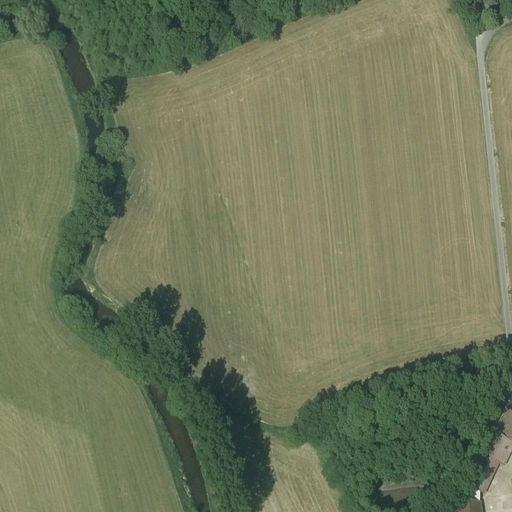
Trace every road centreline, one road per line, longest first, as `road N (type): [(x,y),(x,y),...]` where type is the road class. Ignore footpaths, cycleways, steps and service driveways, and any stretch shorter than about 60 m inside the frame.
road 1 (unclassified): [(511,17),(489,32),(481,54),(511,364)]
road 2 (unclassified): [(511,377),(450,511)]
